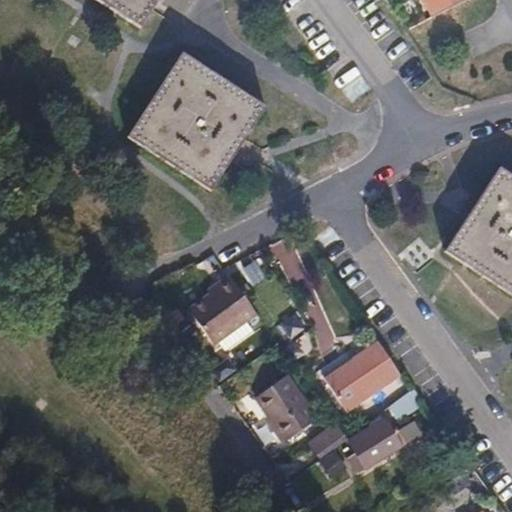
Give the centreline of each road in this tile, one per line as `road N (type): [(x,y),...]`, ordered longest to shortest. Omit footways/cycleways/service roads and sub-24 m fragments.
road 1 (residential): [(359,179),(351,213),(358,243),(511,450)]
road 2 (residential): [(135,287),(359,179)]
road 3 (residential): [(324,0),(418,138)]
